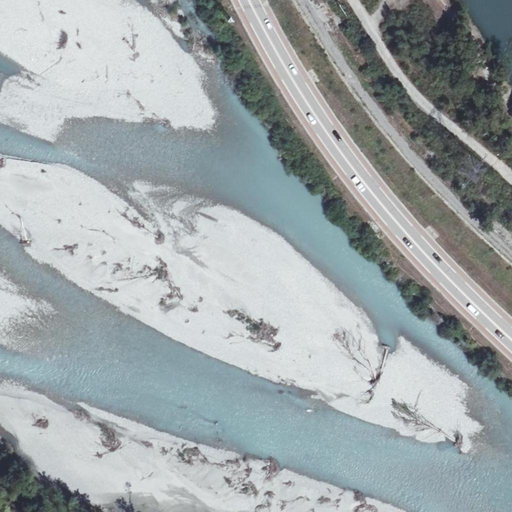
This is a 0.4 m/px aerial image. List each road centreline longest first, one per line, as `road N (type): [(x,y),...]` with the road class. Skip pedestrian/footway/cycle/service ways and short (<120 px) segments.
road 1 (trunk): [(249,0),(353,168),(511,339)]
road 2 (track): [(310,0),(370,97),(511,244)]
road 3 (track): [(355,0),(415,94),(511,174)]
